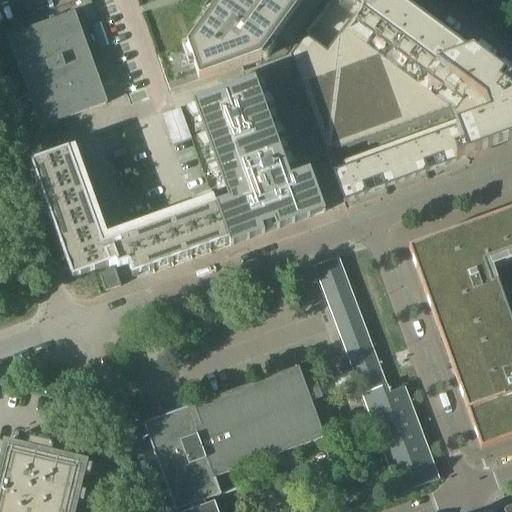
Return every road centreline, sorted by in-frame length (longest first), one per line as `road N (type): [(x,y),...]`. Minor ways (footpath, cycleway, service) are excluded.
road 1 (unclassified): [(75,328),(367,225)]
road 2 (residential): [(367,225),(462,495)]
road 3 (unclassified): [(75,328),(0,123)]
road 4 (unclassified): [(147,511),(75,328)]
road 5 (unclassified): [(367,225),(511,175)]
